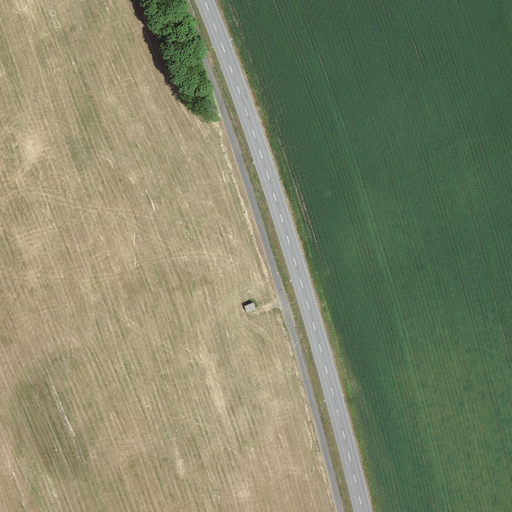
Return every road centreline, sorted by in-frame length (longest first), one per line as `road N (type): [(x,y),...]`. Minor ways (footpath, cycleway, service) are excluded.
road 1 (track): [(180,0),(242,167),(340,511)]
road 2 (primary): [(204,0),(285,231),(362,511)]
